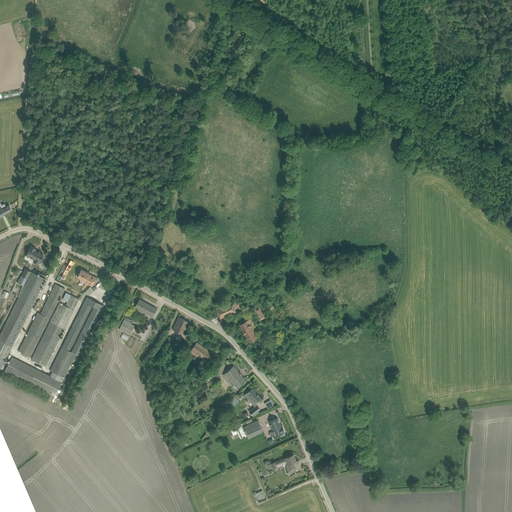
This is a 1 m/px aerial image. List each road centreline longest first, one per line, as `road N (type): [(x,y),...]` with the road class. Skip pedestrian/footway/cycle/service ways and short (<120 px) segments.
road 1 (unclassified): [(333,511),(292,415),(220,330),(35,231),(0,237)]
road 2 (track): [(140,286),(166,225),(202,90),(242,11)]
road 3 (track): [(371,86),(223,0)]
road 4 (track): [(371,86),(511,172)]
